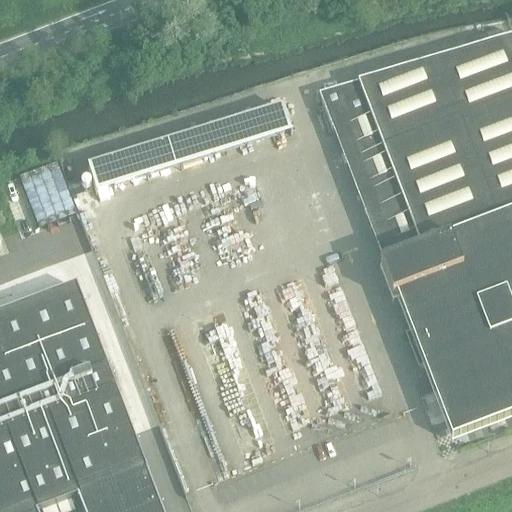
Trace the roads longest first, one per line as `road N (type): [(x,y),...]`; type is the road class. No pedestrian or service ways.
road 1 (unknown): [(346,238),(138,324)]
road 2 (trunk): [(0,57),(154,0)]
road 3 (unclassified): [(374,511),(511,459)]
